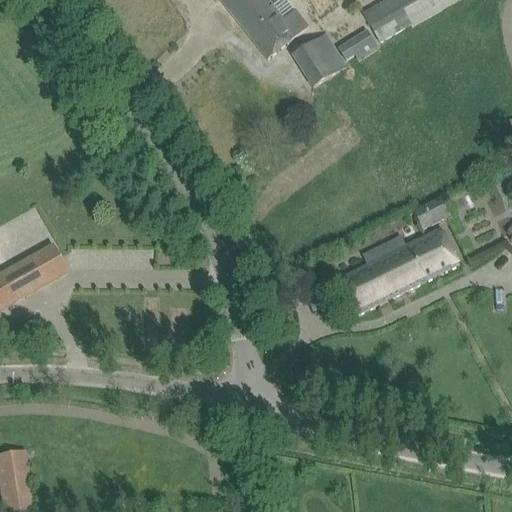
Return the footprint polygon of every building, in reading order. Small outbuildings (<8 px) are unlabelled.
[(218,0),(268,62),(283,50),(309,29),(296,13),(285,0),(283,0),(273,9),(265,0),(218,0)] [(463,0),(389,0),(363,15),(380,44),(410,26),(412,30),(463,0)] [(355,56),(359,63),(378,51),(366,31),(338,49),(346,62),(355,56)] [(326,37),(293,57),(313,90),(346,70),(326,37)] [(445,198),(413,213),(422,232),(454,216),(445,198)] [(459,268),(441,231),(337,282),(356,319),(459,268)] [(67,274),(53,248),(0,278),(0,311),(22,300),(67,274)] [(0,481),(4,511),(33,511),(24,453),(0,456),(0,481)]
